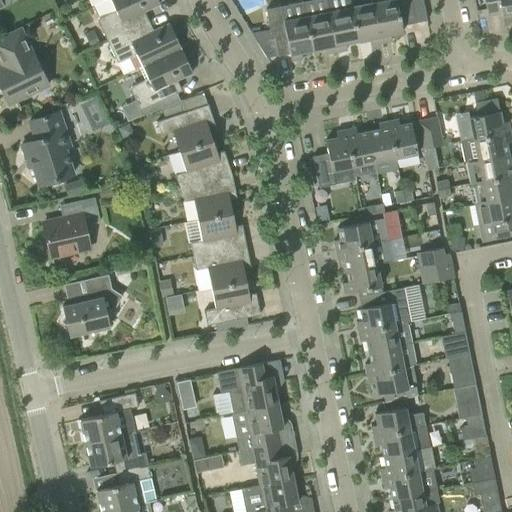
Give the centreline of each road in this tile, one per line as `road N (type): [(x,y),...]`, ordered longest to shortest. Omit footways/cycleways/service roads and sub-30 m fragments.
road 1 (residential): [(29,391),(308,334)]
road 2 (residential): [(511,487),(467,261),(511,252)]
road 3 (residential): [(308,334),(263,111)]
road 4 (residential): [(263,111),(461,66)]
road 5 (residential): [(344,511),(308,334)]
road 6 (residential): [(263,111),(197,0)]
road 7 (residential): [(29,391),(0,267)]
road 8 (residential): [(57,511),(29,391)]
